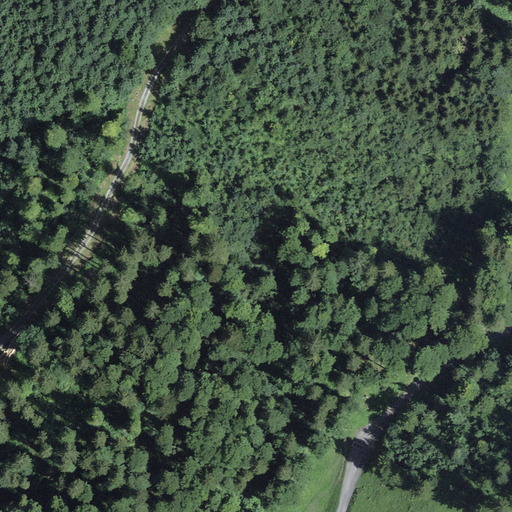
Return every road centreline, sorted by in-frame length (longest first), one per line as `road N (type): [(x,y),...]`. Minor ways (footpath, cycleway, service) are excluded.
road 1 (track): [(0,380),(59,299),(160,68),(210,0)]
road 2 (unclassified): [(341,511),(364,447),(397,408),(511,327)]
